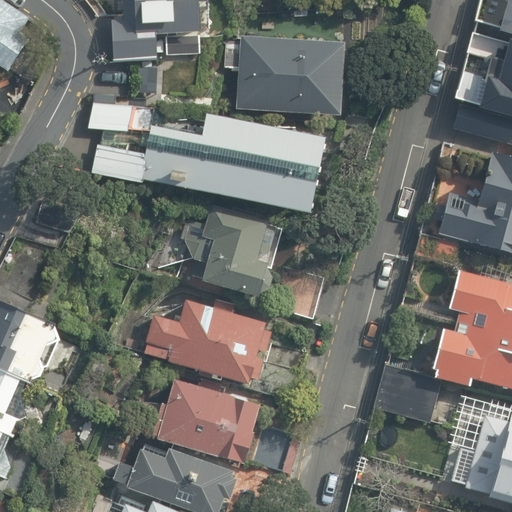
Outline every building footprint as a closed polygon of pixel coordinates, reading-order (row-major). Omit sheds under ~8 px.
[(21,34),(31,19),(2,0),(0,0),(0,65),(9,72),(31,41),(21,34)] [(166,36),(167,56),(202,55),(200,33),(201,33),(200,4),(208,3),(207,0),(135,0),(136,6),(107,8),(109,43),(161,41),(161,36),(166,36)] [(511,0),(484,0),(477,24),(511,32),(511,0)] [(511,39),(478,32),(460,100),(511,113),(511,39)] [(349,37),(233,34),(232,108),(348,110),(349,37)] [(321,136),(199,113),(196,134),(146,126),(135,184),(307,213),(321,136)] [(511,157),(468,146),(446,230),(511,247),(511,157)] [(275,231),(204,214),(188,281),(258,299),(275,231)] [(511,282),(461,271),(434,374),(511,390),(511,282)] [(261,322),(185,299),(176,323),(151,317),(142,355),(244,383),(261,322)] [(57,324),(0,300),(0,363),(35,377),(57,324)] [(26,382),(0,371),(0,428),(6,431),(26,382)] [(253,402),(170,377),(151,439),(234,465),(253,402)] [(511,417),(510,423),(478,419),(451,480),(490,491),(491,503),(511,508),(511,417)] [(234,511),(245,479),(139,444),(126,484),(213,511),(234,511)] [(168,511),(126,493),(117,511),(168,511)]
